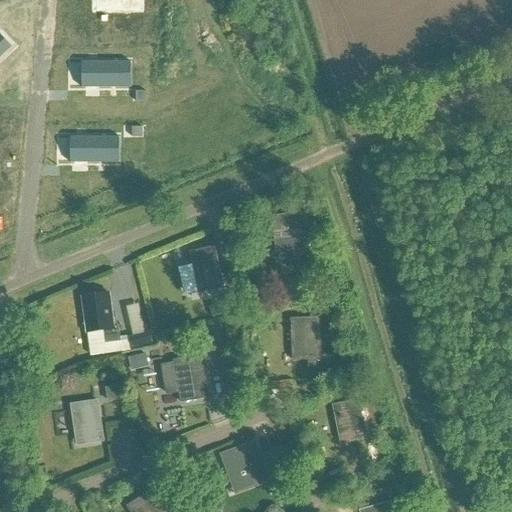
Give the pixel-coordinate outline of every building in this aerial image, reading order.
[(96,0),(96,12),(141,12),(140,0),(96,0)] [(0,58),(12,47),(0,34),(0,58)] [(84,62),(84,88),(130,88),(130,63),(84,62)] [(227,116),(216,87),(175,102),(185,131),(227,116)] [(136,92),(136,102),(146,102),(146,92),(136,92)] [(133,128),(133,138),(143,138),(143,128),(133,128)] [(73,138),(73,164),(118,164),(118,138),(73,138)] [(275,256),(303,252),(297,216),(270,220),(275,256)] [(224,290),(216,248),(191,253),(199,295),(224,290)] [(241,279),(233,280),(236,291),(244,290),(241,279)] [(119,327),(111,328),(107,298),(82,301),(86,336),(103,334),(105,345),(121,343),(119,327)] [(219,308),(210,311),(212,321),(222,319),(219,308)] [(291,364),(320,362),(317,321),(289,322),(291,364)] [(131,349),(152,343),(149,332),(128,338),(131,349)] [(146,355),(128,359),(131,372),(149,368),(146,355)] [(323,357),(323,365),(335,364),(335,356),(323,357)] [(174,365),(161,367),(166,396),(178,394),(180,405),(207,401),(200,360),(174,365)] [(14,380),(15,393),(25,392),(23,379),(14,380)] [(122,400),(119,387),(106,389),(108,403),(122,400)] [(75,449),(103,445),(96,403),(69,408),(75,449)] [(341,447),(368,441),(359,403),(332,409),(341,447)] [(386,459),(382,443),(367,446),(369,454),(371,462),(386,459)] [(237,487),(266,476),(254,444),(225,455),(237,487)] [(128,511),(166,511),(154,492),(127,510),(128,511)]
